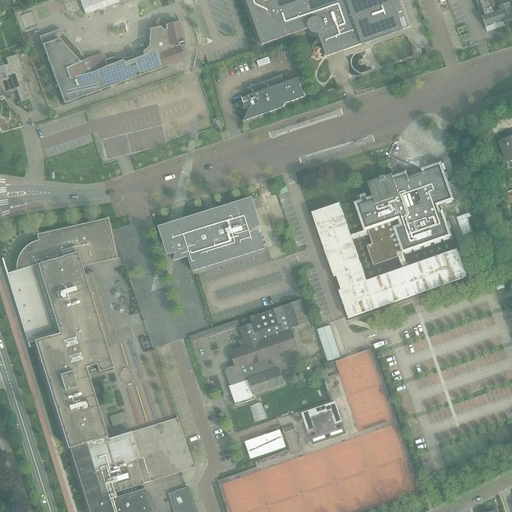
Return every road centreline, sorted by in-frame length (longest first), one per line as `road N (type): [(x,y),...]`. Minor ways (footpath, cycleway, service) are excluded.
road 1 (tertiary): [(127,190),(278,150),(460,87)]
road 2 (residential): [(127,190),(212,454),(204,483),(212,511)]
road 3 (secondary): [(50,511),(0,354)]
